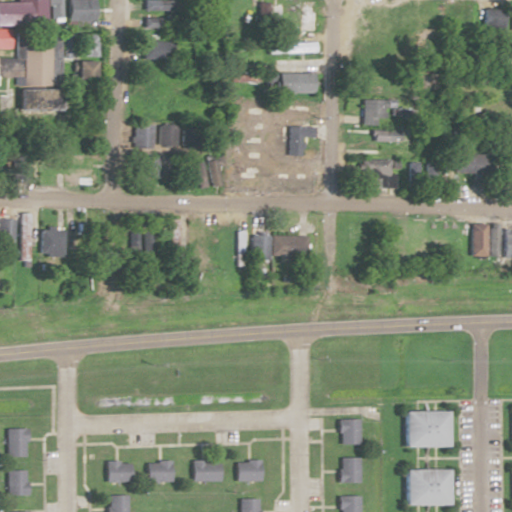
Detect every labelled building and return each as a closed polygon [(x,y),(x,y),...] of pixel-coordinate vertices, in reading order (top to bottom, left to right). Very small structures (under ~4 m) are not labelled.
[(58,22),(57,0),(44,0),(45,22),(58,22)] [(62,0),(62,23),(90,23),(90,0),(62,0)] [(140,11),(164,11),(164,0),(140,0),(140,11)] [(0,1),(0,26),(42,26),(41,1),(0,1)] [(220,35),(220,1),(210,1),(210,35),(220,35)] [(311,6),(298,6),(298,29),(311,29),(311,6)] [(501,34),(502,10),(479,10),(478,34),(501,34)] [(140,28),(163,28),(163,18),(140,18),(140,28)] [(57,33),(17,33),(17,86),(46,86),(46,66),(57,66),(57,33)] [(92,35),(71,35),(71,58),(92,58),(92,35)] [(164,41),(138,41),(138,59),(164,59),(164,41)] [(312,44),(264,44),(264,53),(312,53),(312,44)] [(92,83),(92,62),(71,62),(71,83),(92,83)] [(139,90),(163,90),(163,72),(139,72),(139,90)] [(274,93),(311,93),(311,74),(274,74),(274,93)] [(13,92),(13,111),(56,111),(56,92),(13,92)] [(174,94),(137,93),(136,120),(172,121),(172,107),(174,107),(174,94)] [(0,116),(8,116),(8,95),(0,94),(0,116)] [(359,123),(383,123),(383,108),(391,108),(391,100),(359,100),(359,123)] [(148,149),(148,124),(129,124),(129,149),(148,149)] [(173,144),(173,126),(156,126),(156,144),(173,144)] [(299,156),(299,137),(310,137),(310,126),(284,126),(284,156),(299,156)] [(377,188),(378,176),(389,176),(389,159),(406,159),(407,147),(379,146),(379,159),(358,158),(357,187),(377,188)] [(488,181),(490,155),(457,153),(457,162),(452,162),(452,173),(473,174),(472,180),(488,181)] [(26,180),(26,155),(7,155),(7,180),(26,180)] [(154,157),(135,157),(135,177),(154,177),(154,157)] [(206,176),(209,186),(217,183),(213,173),(206,176)] [(26,214),(15,214),(15,261),(26,261),(26,214)] [(0,241),(10,241),(10,219),(0,218),(0,241)] [(177,220),(167,220),(167,259),(177,259),(177,220)] [(399,223),(383,223),(383,261),(399,261),(399,223)] [(469,256),(484,256),(484,224),(469,224),(469,256)] [(511,229),(498,230),(498,224),(487,224),(487,256),(498,256),(511,255),(511,229)] [(427,225),(408,225),(408,257),(427,257),(427,225)] [(186,265),(196,265),(196,227),(186,227),(186,265)] [(213,229),(204,229),(204,267),(213,267),(213,229)] [(59,257),(59,231),(37,231),(37,257),(59,257)] [(153,231),(141,231),(141,259),(153,259),(153,231)] [(235,232),(235,266),(243,266),(243,232),(235,232)] [(267,260),(267,235),(249,235),(249,260),(267,260)] [(270,236),(270,257),(306,257),(306,236),(270,236)] [(127,251),(134,252),(136,238),(129,237),(127,251)] [(355,443),(355,418),(334,418),(334,443),(355,443)] [(399,420),(400,455),(442,455),(441,419),(399,420)] [(2,456),(23,456),(23,428),(2,428),(2,456)] [(356,456),(334,456),(334,481),(356,481),(356,456)] [(142,481),(167,481),(167,460),(142,460),(142,481)] [(216,480),(216,460),(188,460),(188,480),(216,480)] [(257,460),(232,460),(232,480),(257,480),(257,460)] [(101,481),(127,481),(127,461),(101,461),(101,481)] [(23,470),(3,470),(3,494),(23,494),(23,470)] [(401,475),(401,510),(443,510),(442,475),(401,475)] [(102,511),(123,511),(123,494),(103,494),(102,511)] [(355,511),(356,495),(335,495),(335,511),(355,511)] [(255,511),(255,498),(235,498),(235,511),(255,511)]
